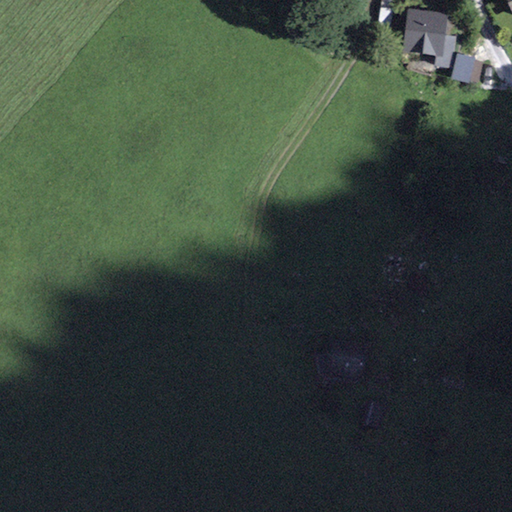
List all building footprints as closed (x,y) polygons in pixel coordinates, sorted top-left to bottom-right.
[(336,7),(350,21),(352,13),(341,2),(336,7)] [(344,26),(350,21),(336,7),(330,12),(344,26)] [(321,21),(334,36),(344,26),(330,12),(321,21)] [(438,52),(436,67),(450,68),(454,39),(440,37),(442,20),(412,16),(408,49),(438,52)] [(461,58),(455,79),(468,82),(473,61),(461,58)] [(349,369),(348,379),(359,380),(362,349),(334,345),(331,367),(349,369)] [(330,377),(348,379),(349,369),(331,367),(330,377)] [(372,405),(367,422),(379,425),(383,408),(372,405)]
